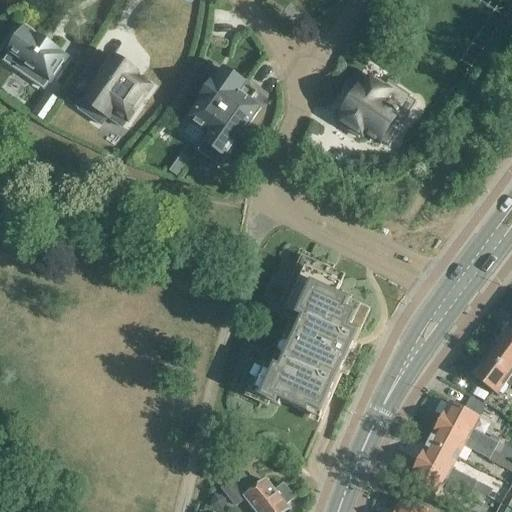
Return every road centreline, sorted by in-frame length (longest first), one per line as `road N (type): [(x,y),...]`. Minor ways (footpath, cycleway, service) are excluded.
road 1 (tertiary): [(456,292),(406,370),(342,511)]
road 2 (residential): [(456,292),(320,223)]
